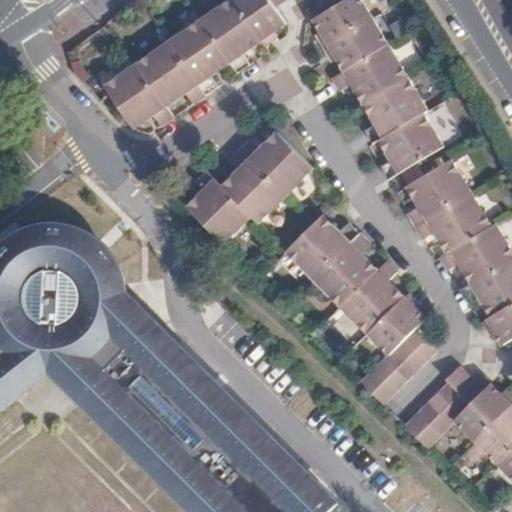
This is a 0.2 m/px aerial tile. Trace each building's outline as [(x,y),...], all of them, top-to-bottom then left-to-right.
[(234,0),(231,0),(202,20),(231,62),(239,74),(252,65),(244,53),(262,40),(234,0)] [(234,0),(262,40),(275,32),(288,24),(276,6),(285,0),(234,0)] [(375,19),(363,0),(328,0),(333,8),(315,19),(323,32),(331,45),(375,19)] [(391,44),(375,19),(331,45),(339,59),(346,71),(391,44)] [(231,62),(202,20),(171,42),(207,95),(221,86),(213,74),(231,62)] [(275,32),(262,40),(266,45),(278,37),(275,32)] [(326,48),(331,45),(323,32),(318,35),(326,48)] [(170,42),(138,64),(167,105),(186,92),(194,104),(207,95),(171,42),(170,42)] [(392,43),(391,44),(346,71),(335,78),(342,90),(355,83),(367,103),(412,76),(392,43)] [(339,59),(331,45),(326,48),(334,61),(339,59)] [(155,114),(163,125),(175,117),(167,105),(138,64),(110,83),(138,125),(155,114)] [(426,113),(432,109),(412,76),(367,103),(378,122),(366,130),(374,144),(382,139),(426,113)] [(390,180),(402,173),(445,145),(426,113),(382,139),(393,158),(382,166),(390,180)] [(287,195),(315,168),(280,133),(264,147),(255,138),(242,150),(287,195)] [(224,187),(253,215),(260,222),(287,195),(242,150),(232,160),(242,170),(224,187)] [(418,226),(474,193),(454,159),(409,186),(421,204),(409,212),(418,226)] [(207,190),(189,209),(224,244),(253,215),(224,187),(215,178),(208,170),(197,180),(207,190)] [(449,252),(493,226),(474,193),(418,226),(426,239),(437,232),(449,252)] [(316,224),(288,252),(316,279),(361,233),(351,223),(342,233),(324,216),(316,224)] [(330,511),(338,503),(295,461),(282,448),(153,321),(122,291),(120,280),(116,267),(107,252),(100,243),(87,233),(78,228),(58,223),(43,223),(31,225),(11,234),(0,243),(0,406),(13,396),(0,379),(0,348),(1,348),(11,357),(23,364),(34,368),(48,369),(49,369),(77,398),(192,511),(330,511)] [(474,283),(511,259),(511,248),(497,224),(493,226),(449,252),(442,257),(449,269),(462,262),(474,283)] [(316,279),(343,306),(379,270),(363,255),(372,245),(361,233),(316,279)] [(493,316),(511,305),(511,259),(474,283),(462,290),(469,303),(481,295),(493,316)] [(370,333),(406,298),(389,282),(399,272),(388,261),(379,270),(343,306),(370,333)] [(406,298),(416,309),(420,305),(410,294),(406,298)] [(427,319),(416,309),(406,298),(370,333),(392,354),(397,350),(407,340),(428,360),(438,351),(417,329),(427,319)] [(511,340),(511,305),(493,316),(490,318),(497,332),(505,345),(511,340)] [(497,332),(490,318),(485,322),(492,335),(497,332)] [(407,340),(397,350),(418,371),(428,360),(407,340)] [(0,379),(13,396),(48,369),(34,368),(23,364),(11,357),(1,348),(0,348),(0,379)] [(397,350),(392,354),(387,360),(407,381),(418,371),(397,350)] [(407,381),(387,360),(377,370),(398,391),(407,381)] [(461,395),(475,382),(460,367),(458,370),(447,380),(451,384),(461,395)] [(377,370),(363,383),(384,404),(398,391),(377,370)] [(457,419),(478,441),(511,407),(511,404),(502,395),(482,374),(475,382),(461,395),(472,405),(461,415),(457,419)] [(440,395),(461,415),(472,405),(461,395),(451,384),(440,395)] [(502,395),(511,404),(511,396),(506,391),(502,395)] [(451,425),(457,419),(461,415),(440,395),(430,404),(451,425)] [(441,435),(451,425),(430,404),(420,414),(441,435)] [(511,407),(478,441),(499,462),(511,449),(511,407)] [(407,427),(428,448),(441,435),(420,414),(407,427)] [(511,449),(499,462),(511,474),(511,449)]
